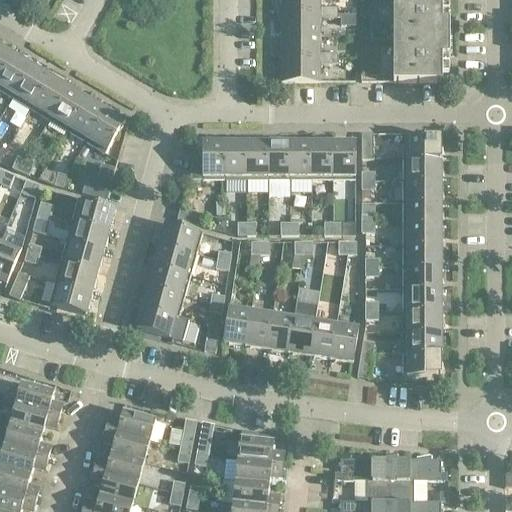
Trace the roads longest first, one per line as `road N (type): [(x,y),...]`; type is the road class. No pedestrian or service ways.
road 1 (residential): [(492,422),(491,112)]
road 2 (residential): [(491,112),(227,110)]
road 3 (residential): [(101,362),(162,111)]
road 4 (residential): [(304,409),(101,362)]
road 5 (residential): [(492,422),(304,409)]
road 6 (residential): [(60,511),(101,362)]
